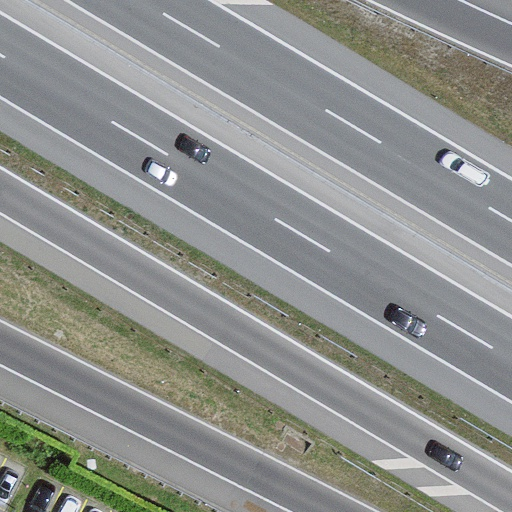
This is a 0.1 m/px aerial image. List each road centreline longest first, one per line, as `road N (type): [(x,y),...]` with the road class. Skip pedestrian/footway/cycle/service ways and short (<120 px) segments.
road 1 (motorway): [(0,190),(511,496)]
road 2 (motorway): [(0,55),(511,360)]
road 3 (motorway): [(511,222),(138,0)]
road 4 (motorway): [(0,346),(330,511)]
